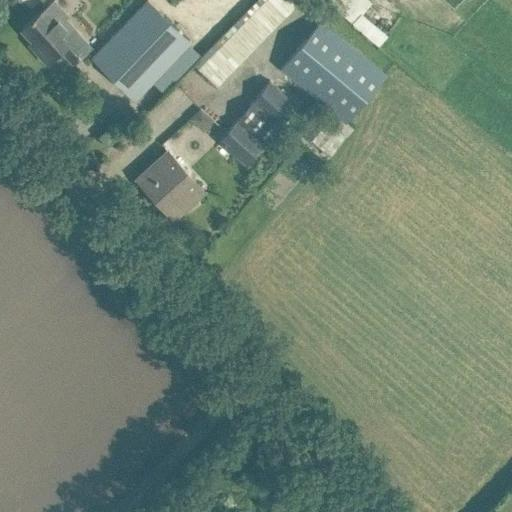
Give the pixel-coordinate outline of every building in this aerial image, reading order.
[(33,15),(30,18),(31,19),(21,28),(39,48),(36,50),(46,62),(61,48),(73,61),(86,49),(75,37),(79,33),(78,33),(77,33),(51,4),(54,0),(53,0),(52,0),(34,16),(33,15)] [(135,99),(191,40),(149,0),(145,0),(91,57),(135,99)] [(282,66),(334,109),(311,138),(322,147),(332,136),(340,143),(351,130),(342,123),(346,118),(347,119),(386,72),(321,18),(282,66)] [(269,80),(219,139),(247,162),(296,103),(269,80)] [(115,136),(107,128),(99,135),(107,144),(115,136)] [(168,147),(136,176),(174,218),(206,189),(168,147)]
